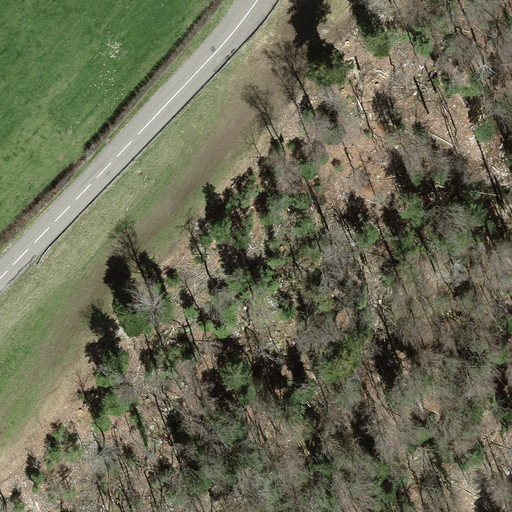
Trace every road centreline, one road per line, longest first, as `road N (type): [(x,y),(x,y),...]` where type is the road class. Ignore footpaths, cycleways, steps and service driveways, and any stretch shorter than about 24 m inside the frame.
road 1 (secondary): [(0,276),(256,0)]
road 2 (trunk): [(358,0),(511,244)]
